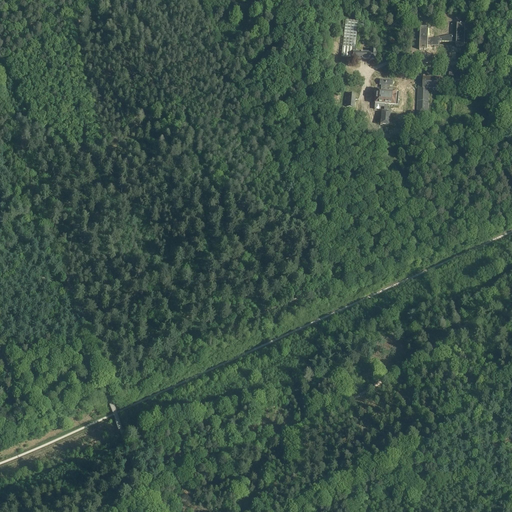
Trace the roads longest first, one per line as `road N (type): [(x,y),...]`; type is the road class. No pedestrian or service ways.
road 1 (track): [(108,396),(154,362),(511,206)]
road 2 (track): [(0,84),(44,208)]
